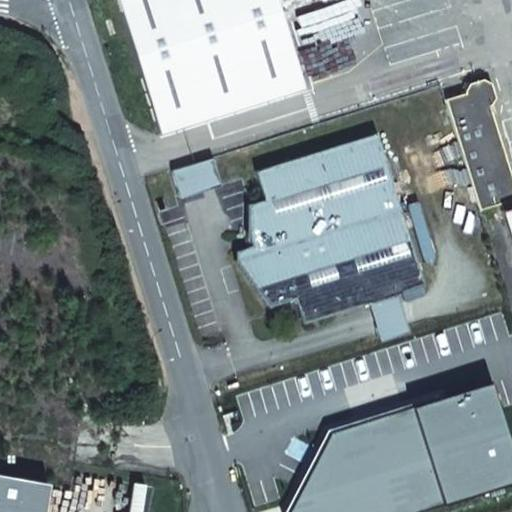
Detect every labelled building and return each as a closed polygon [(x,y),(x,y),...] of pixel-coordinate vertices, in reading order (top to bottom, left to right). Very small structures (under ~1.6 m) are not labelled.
[(270,0),(114,0),(157,132),(298,87),(270,0)] [(463,94),(442,100),(476,209),(511,198),(511,191),(485,106),(487,105),(491,98),(487,84),(479,80),(466,84),(462,92),(463,94)] [(367,303),(395,294),(423,286),(376,134),(254,172),(262,201),(245,206),(243,238),(246,237),(248,247),(232,252),(232,261),(267,307),(293,299),(302,323),(367,303)] [(215,185),(208,159),(192,164),(199,190),(215,185)] [(192,164),(169,172),(177,196),(199,190),(192,164)] [(511,206),(501,210),(511,246),(511,206)] [(379,341),(407,332),(395,294),(367,303),(379,341)] [(425,511),(511,484),(511,456),(488,383),(329,434),(289,511),(425,511)] [(119,498),(123,511),(140,511),(135,493),(119,498)]
